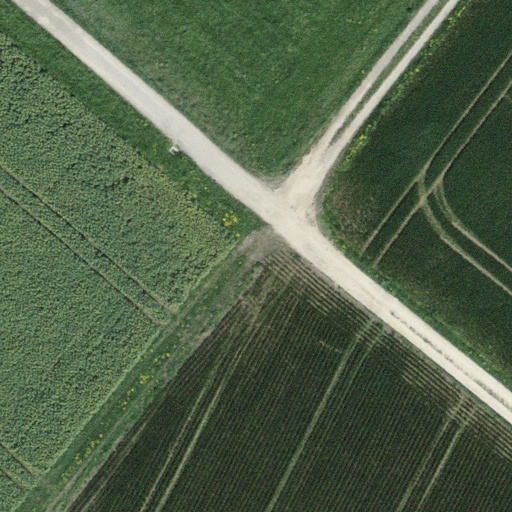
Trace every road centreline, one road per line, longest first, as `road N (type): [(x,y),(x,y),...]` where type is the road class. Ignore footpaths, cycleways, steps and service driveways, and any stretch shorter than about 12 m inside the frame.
road 1 (track): [(18,511),(276,213),(429,0)]
road 2 (track): [(34,0),(511,406)]
